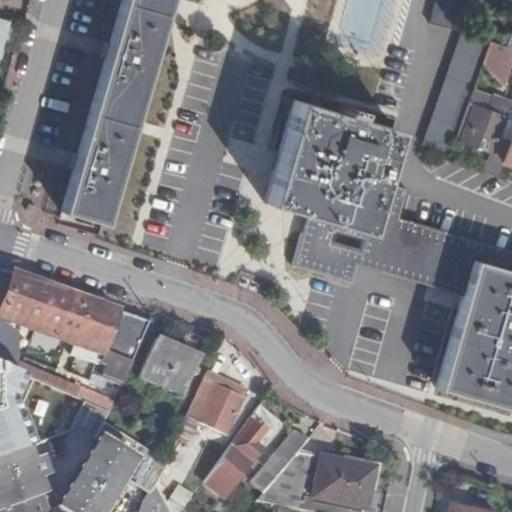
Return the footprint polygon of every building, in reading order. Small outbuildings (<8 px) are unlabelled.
[(122,0),(67,191),(61,211),(103,223),(108,207),(131,126),(167,0),(122,0)] [(379,55),(394,0),(347,0),(336,43),(379,55)] [(438,0),(436,23),(461,26),(463,0),(438,0)] [(493,33),(474,26),(471,35),(487,41),(490,42),(493,33)] [(423,144),(448,153),(454,139),(466,103),(479,65),(487,41),(471,35),(462,32),(444,84),(423,144)] [(490,42),(487,41),(479,65),(498,82),(500,83),(511,50),(506,48),(490,42)] [(466,103),(454,139),(502,157),(501,162),(511,166),(511,120),(506,118),(511,102),(511,101),(493,95),(487,111),(466,103)] [(265,203),(306,215),(364,232),(379,181),(393,129),(352,117),(354,107),(338,103),(336,112),(293,100),(286,124),(265,203)] [(355,264),(462,294),(465,283),(385,259),(397,218),(405,188),(379,181),(364,232),(306,215),(293,264),(351,282),(355,264)] [(511,409),(511,251),(407,221),(397,218),(385,259),(465,283),(462,294),(436,388),(511,409)] [(13,272),(0,272),(0,364),(4,366),(10,369),(57,390),(83,402),(107,413),(112,401),(18,360),(18,349),(19,323),(34,330),(72,343),(98,352),(129,364),(147,323),(139,319),(13,272)] [(19,323),(18,349),(27,352),(31,340),(34,330),(19,323)] [(139,376),(179,394),(195,355),(156,339),(139,376)] [(95,364),(98,352),(72,343),(69,356),(95,364)] [(0,432),(22,440),(39,435),(44,422),(35,417),(42,397),(52,400),(57,390),(10,369),(5,385),(11,387),(0,419),(0,432)] [(244,390),(205,374),(196,393),(166,463),(156,481),(164,499),(203,428),(222,437),(244,390)] [(71,430),(83,402),(57,390),(52,400),(50,405),(61,409),(51,437),(71,430)] [(0,511),(91,511),(114,474),(143,492),(147,495),(156,481),(166,463),(103,422),(107,413),(83,402),(71,430),(76,431),(97,441),(56,510),(49,492),(43,493),(39,479),(47,476),(40,457),(27,461),(22,447),(4,453),(0,454),(0,511)] [(39,435),(47,438),(51,437),(61,409),(50,405),(44,422),(39,435)] [(279,424),(257,406),(211,471),(201,484),(222,499),(269,438),(279,424)] [(296,451),(306,438),(292,431),(250,482),(261,492),(296,451)] [(305,453),(296,451),(261,492),(255,500),(297,509),(306,471),(316,455),(305,453)] [(372,467),(368,491),(374,491),(380,464),(342,455),(341,460),(372,467)] [(307,511),(310,511),(360,511),(361,509),(364,509),(368,491),(372,467),(341,460),(320,456),(307,511)] [(169,511),(164,499),(156,481),(147,495),(143,492),(141,496),(135,511),(169,511)]
